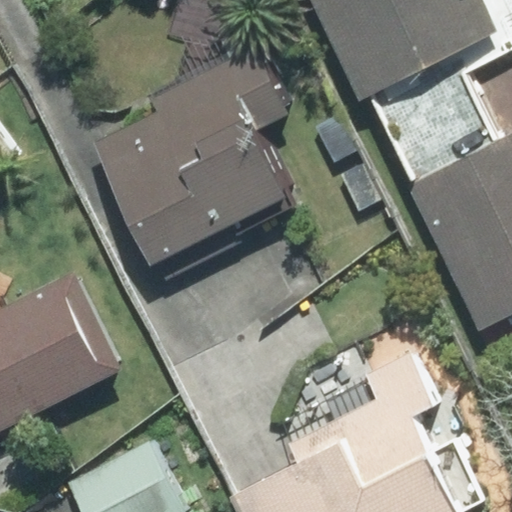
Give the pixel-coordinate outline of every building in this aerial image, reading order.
[(490,40),(469,0),(311,0),(365,103),(490,40)] [(285,120),(249,54),(77,146),(147,274),(281,202),(247,141),(285,120)] [(511,306),(511,129),(404,183),(475,325),(511,306)] [(0,166),(18,152),(0,134),(0,166)] [(0,427),(120,369),(76,281),(0,318),(0,427)] [(432,404),(411,363),(373,381),(383,401),(296,443),(308,468),(266,488),(278,511),(454,511),(409,415),(432,404)] [(171,511),(144,451),(70,484),(82,511),(171,511)]
